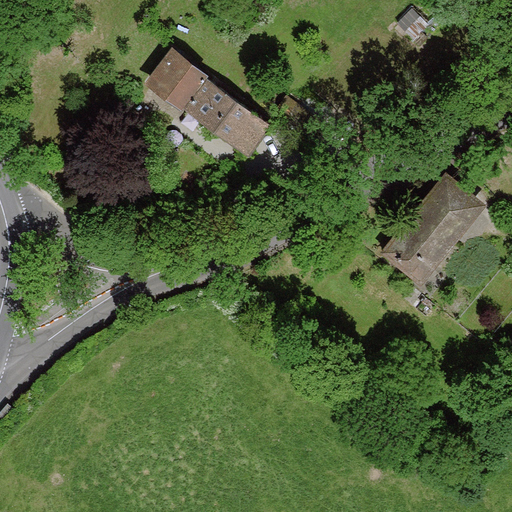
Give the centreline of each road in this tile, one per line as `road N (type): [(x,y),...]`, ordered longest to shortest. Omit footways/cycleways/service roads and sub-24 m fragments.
road 1 (tertiary): [(172,267),(270,231),(511,106)]
road 2 (tertiary): [(0,367),(172,267)]
road 3 (tertiary): [(172,267),(121,259),(5,217)]
